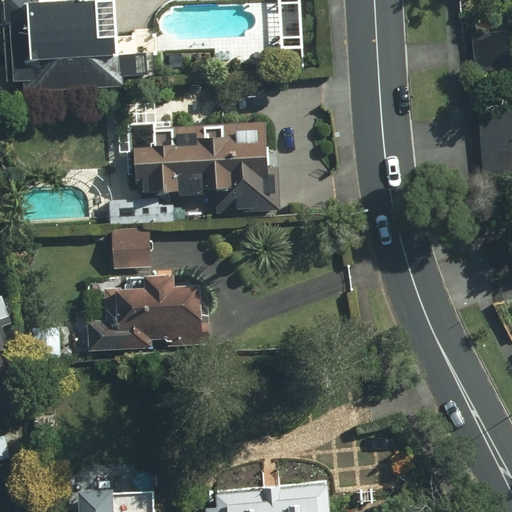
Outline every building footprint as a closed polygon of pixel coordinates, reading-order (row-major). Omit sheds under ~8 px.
[(5,0),(11,78),(27,77),(28,89),(127,83),(125,51),(118,51),(115,0),(5,0)] [(286,15),(264,15),(264,50),(286,50),(286,15)] [(511,48),(511,26),(466,28),(469,72),(511,69),(511,48)] [(511,116),(465,118),(468,173),(511,170),(511,116)] [(281,169),(276,170),(273,120),(133,128),(137,194),(231,188),(233,209),(283,206),(281,169)] [(155,230),(114,230),(114,267),(155,267),(155,230)] [(110,318),(91,320),(93,350),(152,346),(152,336),(211,333),(207,280),(181,282),(180,270),(150,272),(151,284),(108,286),(110,318)] [(0,318),(0,388),(24,380),(0,318)] [(66,324),(37,326),(39,355),(68,353),(66,324)] [(9,435),(0,436),(0,463),(14,461),(9,435)] [(120,511),(119,487),(84,488),(85,511),(120,511)] [(232,511),(325,511),(324,494),(232,502),(232,511)]
